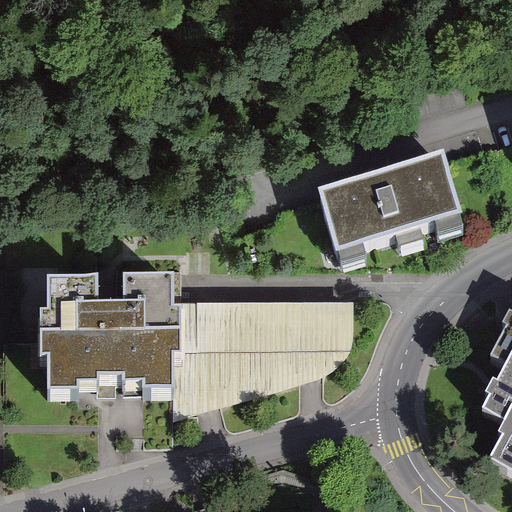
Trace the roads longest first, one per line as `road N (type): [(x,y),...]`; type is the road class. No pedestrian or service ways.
road 1 (residential): [(22,511),(396,413)]
road 2 (residential): [(511,113),(244,202)]
road 3 (residential): [(440,305),(409,291),(184,289)]
road 4 (residential): [(440,305),(404,356),(396,413)]
